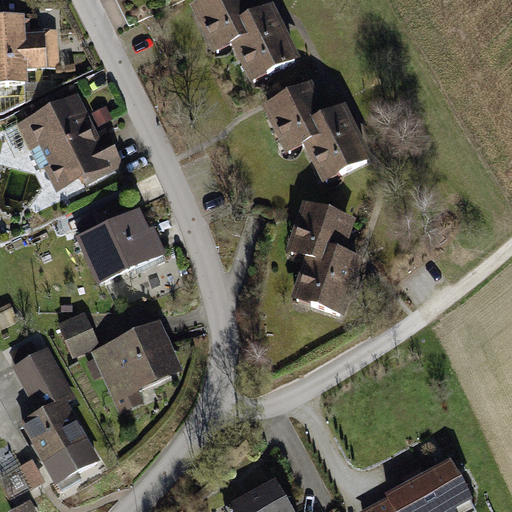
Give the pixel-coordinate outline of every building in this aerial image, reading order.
[(243,0),(223,0),(195,12),(216,58),(234,51),(251,91),(304,68),(278,10),(252,21),(243,0)] [(21,27),(0,26),(0,89),(19,90),(20,76),(53,77),(54,43),(20,42),(21,27)] [(308,90),(267,110),(293,161),(316,150),(333,184),(369,167),(344,116),(326,125),(308,90)] [(73,95),(19,123),(56,197),(111,169),(73,95)] [(303,210),(286,263),(302,268),(291,303),(348,321),(365,268),(346,262),(357,227),(303,210)] [(77,241),(100,297),(160,273),(137,216),(77,241)] [(75,320),(57,327),(71,360),(88,353),(75,320)] [(154,330),(93,360),(120,415),(182,384),(154,330)] [(22,424),(59,490),(102,465),(66,403),(75,398),(48,351),(15,369),(41,414),(22,424)] [(460,461),(363,511),(466,511),(483,504),(460,461)] [(34,494),(46,490),(40,465),(27,468),(34,494)] [(228,511),(289,511),(275,486),(228,511)]
